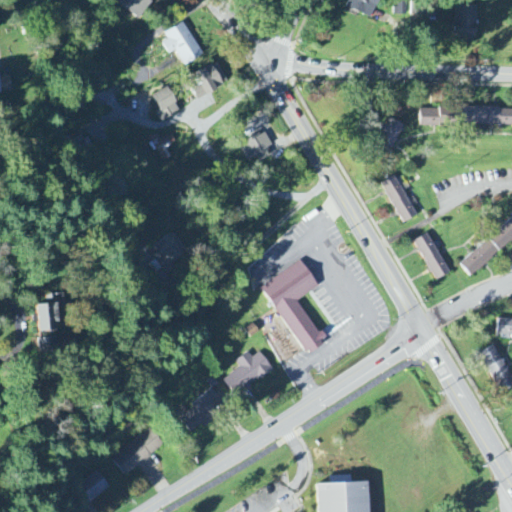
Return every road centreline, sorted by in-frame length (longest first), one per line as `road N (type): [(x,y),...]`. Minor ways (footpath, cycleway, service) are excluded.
road 1 (primary): [(511,481),(267,63),(216,0)]
road 2 (residential): [(141,511),(424,329)]
road 3 (tertiary): [(511,76),(267,63)]
